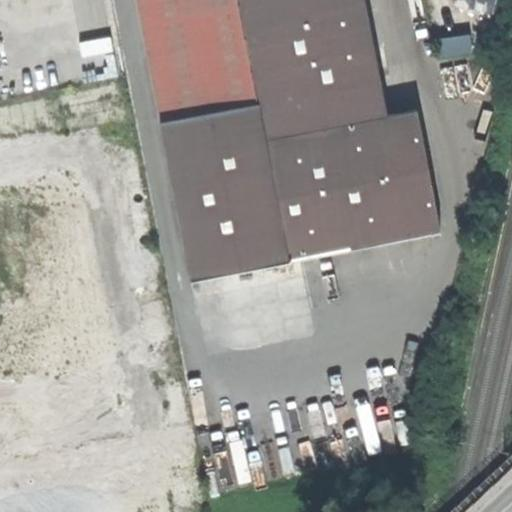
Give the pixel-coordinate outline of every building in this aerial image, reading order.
[(137,0),(161,121),(257,104),(237,0),(137,0)] [(260,104),(292,258),(442,232),(419,111),(389,116),(366,0),(237,0),(257,104),(260,104)] [(96,109),(125,105),(122,82),(93,87),(96,109)] [(257,104),(161,121),(193,280),(229,273),(292,261),(292,258),(260,104),(257,104)] [(167,395),(175,434),(194,430),(187,391),(167,395)] [(202,472),(179,476),(185,508),(208,504),(202,472)] [(0,511),(142,511),(136,479),(0,504),(0,511)]
